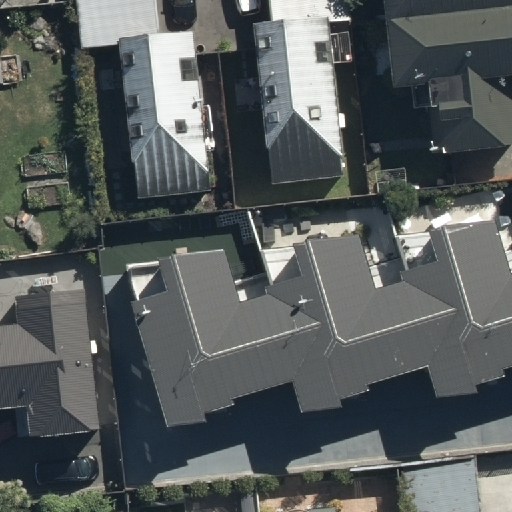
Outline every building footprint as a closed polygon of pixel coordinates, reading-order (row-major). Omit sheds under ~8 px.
[(154,0),(74,0),(79,48),(118,44),(134,200),(210,193),(193,33),(159,37),(154,0)] [(265,0),(270,33),(248,35),(265,183),(341,174),(324,23),(349,20),(346,0),(265,0)] [(511,0),(385,0),(397,107),(411,106),(410,122),(425,120),(429,162),(511,155),(511,0)] [(220,261),(129,272),(140,319),(131,319),(167,446),(201,437),(199,429),(226,421),(223,413),(289,393),(299,430),(337,423),(334,415),(362,409),(358,401),(426,378),(438,415),(472,408),(469,397),(500,390),(495,383),(511,378),(511,260),(499,265),(491,235),(392,244),(394,265),(368,275),(359,252),(257,258),(266,281),(231,293),(220,261)] [(0,419),(27,417),(32,450),(99,442),(82,296),(12,303),(15,323),(0,324),(0,419)] [(477,511),(473,469),(405,477),(408,511),(477,511)]
